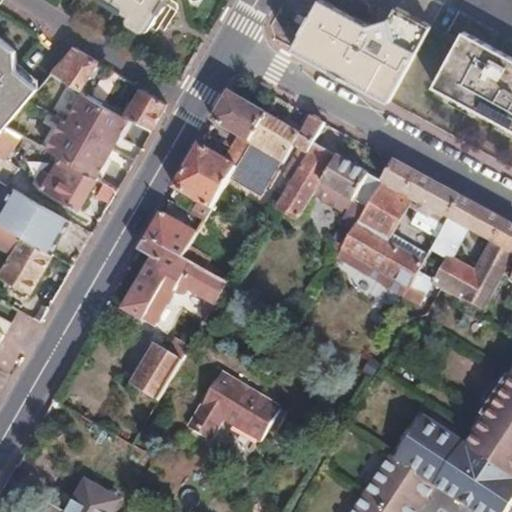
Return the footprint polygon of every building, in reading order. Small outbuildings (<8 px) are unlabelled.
[(98,0),(113,9),(147,30),(164,0),(98,0)] [(324,0),(321,0),(294,50),(389,102),(401,80),(431,25),(397,6),(389,19),(369,25),(324,0)] [(511,58),(462,32),(432,86),(508,127),(511,128),(511,58)] [(0,105),(25,77),(16,68),(9,54),(0,45),(0,105)] [(95,63),(71,46),(64,55),(51,71),(79,88),(95,63)] [(114,74),(111,79),(120,83),(123,79),(114,74)] [(0,105),(0,126),(2,129),(4,126),(37,87),(25,77),(0,105)] [(66,124),(110,149),(127,119),(131,121),(133,118),(125,114),(98,99),(83,90),(66,124)] [(125,114),(133,118),(151,129),(164,105),(139,90),(125,114)] [(237,135),(250,143),(266,115),(229,94),(213,121),(237,135)] [(266,115),(250,143),(284,164),(294,146),(298,148),(307,153),(313,143),(324,123),(312,116),(301,135),(266,115)] [(62,122),(45,150),(50,153),(59,158),(94,178),(110,149),(66,124),(62,122)] [(4,126),(2,129),(0,131),(0,154),(3,157),(21,136),(4,126)] [(243,155),(250,143),(237,135),(230,148),(243,155)] [(313,143),(307,153),(282,194),(276,205),(299,219),(322,182),(337,156),(313,143)] [(243,155),(230,148),(224,159),(199,145),(175,189),(198,203),(211,210),(243,155)] [(307,153),(298,148),(273,189),(282,194),(307,153)] [(337,156),(322,182),(354,200),(345,216),(346,217),(357,223),(382,179),(337,156)] [(94,178),(59,158),(49,174),(43,170),(34,184),(77,210),(95,179),(94,178)] [(382,179),(357,223),(344,245),(340,254),(359,267),(369,273),(420,304),(427,293),(412,284),(420,272),(429,253),(393,232),(409,203),(446,223),(449,218),(460,197),(442,187),(393,160),(382,179)] [(97,196),(110,203),(118,188),(105,181),(97,196)] [(0,208),(0,225),(6,229),(51,254),(67,227),(9,193),(0,208)] [(460,197),(449,218),(464,227),(492,241),(476,272),(448,258),(434,280),(485,308),(509,264),(511,257),(511,225),(510,224),(460,197)] [(211,210),(198,203),(193,211),(206,219),(211,210)] [(228,285),(217,304),(208,318),(196,339),(221,354),(246,311),(271,270),(302,220),(299,219),(276,205),(252,245),(228,285)] [(146,238),(183,260),(190,248),(197,235),(160,213),(146,238)] [(357,223),(346,217),(333,238),(344,245),(357,223)] [(449,218),(446,223),(431,249),(448,258),(464,227),(449,218)] [(6,229),(0,239),(0,247),(14,255),(2,276),(8,279),(7,284),(8,289),(18,295),(22,295),(25,290),(29,292),(51,254),(6,229)] [(211,275),(228,285),(252,245),(235,235),(215,269),(211,275)] [(146,238),(138,251),(154,260),(125,308),(155,326),(175,292),(181,293),(187,287),(209,300),(217,304),(228,285),(211,275),(183,260),(146,238)] [(183,260),(211,275),(215,269),(210,266),(209,259),(190,248),(183,260)] [(412,284),(427,293),(434,280),(420,272),(412,284)] [(217,304),(209,300),(201,313),(208,318),(217,304)] [(131,385),(158,402),(193,344),(175,334),(167,348),(157,342),(131,385)] [(221,370),(187,428),(208,440),(222,417),(259,440),(279,405),(221,370)] [(468,446),(511,475),(511,376),(508,374),(481,416),(486,420),(468,446)] [(395,460),(435,485),(474,511),(504,511),(511,501),(511,475),(468,446),(424,417),(395,460)] [(390,457),(366,496),(390,511),(418,511),(435,485),(395,460),(390,457)] [(107,511),(115,499),(82,480),(62,511),(107,511)] [(390,511),(366,496),(355,511),(390,511)]
